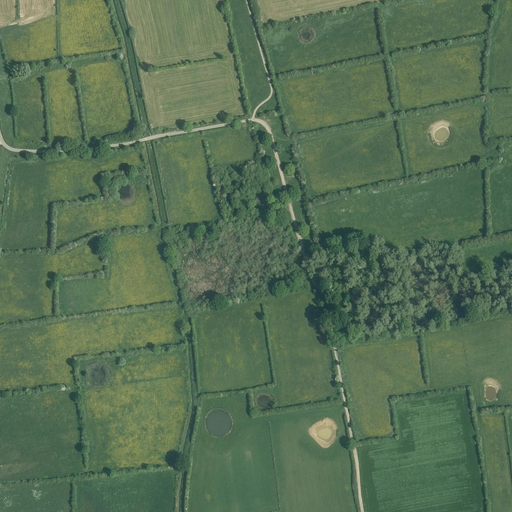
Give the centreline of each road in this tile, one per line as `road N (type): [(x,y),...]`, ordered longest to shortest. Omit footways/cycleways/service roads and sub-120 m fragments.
road 1 (track): [(362,511),(332,314),(304,258),(272,143)]
road 2 (track): [(252,119),(54,152),(13,150),(0,135)]
